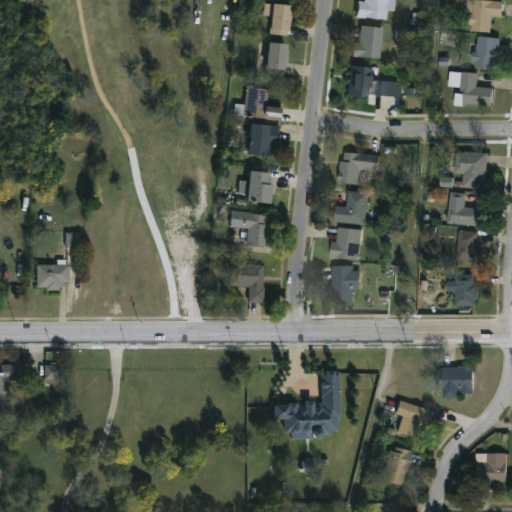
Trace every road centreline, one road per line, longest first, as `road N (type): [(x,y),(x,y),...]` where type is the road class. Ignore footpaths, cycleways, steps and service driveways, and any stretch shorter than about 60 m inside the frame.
road 1 (tertiary): [(511,332),(0,335)]
road 2 (residential): [(297,334),(325,0)]
road 3 (residential): [(510,333),(506,401),(454,455),(436,511)]
road 4 (residential): [(511,128),(377,129),(312,118)]
